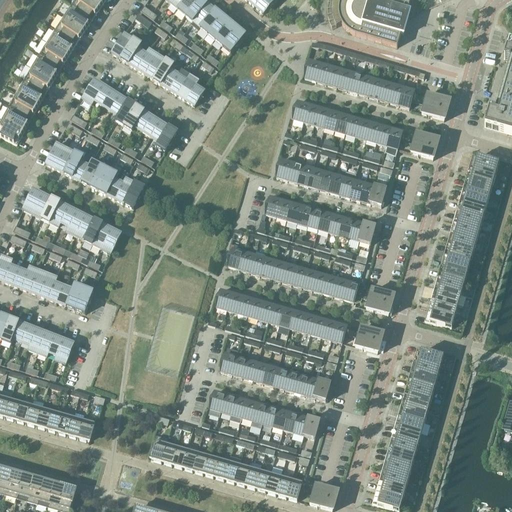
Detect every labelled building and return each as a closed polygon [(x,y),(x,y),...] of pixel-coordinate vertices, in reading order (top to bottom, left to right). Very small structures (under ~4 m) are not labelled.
[(75,0),(72,6),(71,7),(93,22),(101,10),(86,0),(75,0)] [(107,0),(87,0),(101,9),(107,0)] [(188,0),(175,0),(170,6),(178,12),(188,0)] [(200,1),(198,0),(188,0),(178,12),(185,18),(200,1)] [(250,0),(247,3),(255,9),(262,0),(250,0)] [(262,0),(255,9),(255,10),(263,16),(276,0),(262,0)] [(330,0),(329,3),(328,7),(328,10),(328,13),(328,16),(328,19),(329,22),(330,25),(331,28),(332,31),(342,26),(344,30),(347,33),(350,35),(354,37),(356,38),(397,50),(405,22),(413,18),(409,9),(411,2),(413,2),(414,2),(415,2),(417,1),(417,0),(330,0)] [(200,1),(185,18),(193,24),(193,25),(207,7),(200,1)] [(70,8),(63,20),(84,34),(93,22),(71,7),(70,8)] [(193,24),(191,27),(198,33),(200,31),(215,13),(207,7),(193,25),(193,24)] [(140,14),(154,23),(157,18),(144,9),(140,14)] [(200,31),(207,37),(222,19),(215,13),(200,31)] [(139,16),(135,22),(148,31),(152,26),(139,16)] [(229,25),(222,19),(207,37),(215,43),(229,25)] [(63,20),(54,32),(76,46),(84,34),(63,20)] [(215,43),(222,49),(237,31),(229,25),(215,43)] [(237,31),(222,49),(230,56),(245,38),(237,31)] [(54,32),(46,45),(69,59),(76,46),(54,32)] [(112,56),(121,62),(133,43),(124,37),(112,56)] [(121,62),(129,67),(141,48),(133,43),(121,62)] [(46,45),(38,57),(61,71),(69,59),(46,45)] [(485,130),(511,137),(511,45),(509,45),(504,62),(510,64),(498,103),(496,103),(493,114),(490,113),(485,130)] [(141,48),(129,67),(137,72),(149,53),(146,57),(139,52),(141,48)] [(137,72),(145,77),(157,58),(149,53),(137,72)] [(38,57),(31,70),(53,84),(61,71),(38,57)] [(205,61),(211,65),(214,61),(208,57),(205,61)] [(165,63),(157,58),(145,77),(153,83),(165,63)] [(214,61),(211,65),(216,69),(219,65),(214,61)] [(161,88),(173,68),(165,63),(153,83),(161,88)] [(200,68),(206,72),(209,67),(204,64),(200,68)] [(315,84),(320,67),(309,64),(304,81),(315,84)] [(209,67),(206,72),(211,75),(214,71),(209,67)] [(326,87),(331,70),(320,67),(315,84),(326,87)] [(169,93),(179,78),(171,73),(174,69),(173,68),(161,88),(169,93)] [(31,70),(23,83),(46,96),(53,84),(31,70)] [(336,90),(341,73),(331,70),(326,87),(336,90)] [(177,98),(190,79),(189,79),(181,73),(179,78),(169,93),(177,98)] [(346,93),(351,76),(341,73),(336,90),(346,93)] [(357,96),(362,79),(351,76),(346,93),(357,96)] [(177,98),(185,103),(198,84),(190,79),(177,98)] [(367,99),(372,82),(362,79),(357,96),(367,99)] [(378,102),(383,85),(372,82),(367,99),(378,102)] [(23,83),(16,96),(38,109),(46,96),(23,83)] [(95,83),(82,102),(91,108),(104,89),(95,83)] [(198,84),(185,103),(194,109),(204,94),(207,90),(198,84)] [(388,105),(393,88),(383,85),(378,102),(388,105)] [(403,91),(393,88),(388,105),(398,108),(403,91)] [(112,94),(104,89),(91,108),(92,108),(94,104),(102,109),(112,94)] [(403,91),(398,108),(409,111),(414,94),(403,91)] [(102,109),(110,114),(120,99),(112,94),(102,109)] [(16,96),(8,109),(31,122),(38,109),(16,96)] [(449,104),(427,98),(424,107),(447,114),(449,104)] [(115,123),(116,123),(128,104),(120,99),(110,114),(118,119),(115,123)] [(116,123),(124,129),(136,109),(128,104),(116,123)] [(293,122),(303,125),(308,108),(298,105),(293,122)] [(422,117),(444,124),(447,114),(424,107),(422,117)] [(303,125),(314,128),(319,111),(308,108),(303,125)] [(8,109),(1,122),(24,134),(31,122),(8,109)] [(132,134),(144,114),(136,109),(124,129),(132,134)] [(314,128),(324,131),(329,114),(319,111),(314,128)] [(152,120),(144,114),(132,134),(135,130),(143,135),(152,120)] [(324,131),(335,134),(340,117),(329,114),(324,131)] [(335,134),(345,137),(350,120),(340,117),(335,134)] [(70,123),(84,131),(87,126),(73,118),(70,123)] [(160,125),(152,120),(143,135),(151,140),(160,125)] [(360,123),(350,120),(345,137),(355,140),(360,123)] [(1,122),(0,124),(0,139),(17,148),(24,134),(1,122)] [(355,140),(366,143),(371,126),(360,123),(355,140)] [(156,149),(168,130),(160,125),(151,140),(158,145),(156,149)] [(83,134),(69,126),(65,131),(79,139),(83,134)] [(381,129),(371,126),(366,143),(376,146),(381,129)] [(392,132),(381,129),(376,146),(387,149),(392,132)] [(168,130),(156,149),(165,155),(177,136),(168,130)] [(392,132),(387,149),(385,155),(396,158),(402,135),(392,132)] [(438,143),(416,137),(413,146),(435,153),(438,143)] [(413,146),(410,156),(433,162),(435,153),(413,146)] [(55,172),(66,152),(56,147),(46,167),(55,172)] [(74,156),(66,152),(55,172),(64,176),(74,156)] [(64,176),(73,181),(83,160),(74,156),(64,176)] [(499,165),(472,157),(468,169),(496,177),(499,165)] [(83,160),(73,181),(81,185),(92,165),(91,164),(89,169),(81,165),(83,160)] [(276,180),(287,183),(292,166),(281,163),(276,180)] [(100,169),(92,165),(81,185),(90,189),(100,169)] [(287,183),(297,186),(302,169),(292,166),(287,183)] [(90,189),(98,194),(109,173),(100,169),(90,189)] [(297,186),(308,189),(313,172),(302,169),(297,186)] [(468,169),(465,180),(492,188),(496,177),(468,169)] [(308,189),(318,192),(323,175),(313,172),(308,189)] [(98,194),(107,198),(117,178),(109,173),(98,194)] [(333,178),(323,175),(318,192),(329,195),(333,178)] [(356,178),(345,175),(344,181),(339,198),(349,201),(354,184),(356,178)] [(107,198),(115,202),(123,187),(115,182),(118,178),(117,178),(107,198)] [(344,181),(333,178),(329,195),(339,198),(344,181)] [(465,180),(462,191),(489,199),(492,188),(465,180)] [(115,202),(124,207),(134,186),(126,182),(123,187),(115,202)] [(349,201),(360,204),(365,187),(354,184),(349,201)] [(134,186),(124,207),(133,211),(144,191),(134,186)] [(360,204),(370,207),(375,190),(365,187),(360,204)] [(375,190),(370,207),(381,210),(386,193),(375,190)] [(489,199),(462,191),(459,202),(486,210),(489,199)] [(43,197),(33,192),(23,213),(32,217),(43,197)] [(51,201),(43,197),(32,217),(41,222),(51,201)] [(265,218),(276,221),(281,204),(270,200),(265,218)] [(41,222),(50,226),(60,206),(51,201),(41,222)] [(459,202),(456,213),(483,221),(486,210),(459,202)] [(276,221),(287,224),(292,206),(281,204),(276,221)] [(50,226),(58,230),(68,210),(60,206),(50,226)] [(287,224),(297,227),(302,209),(292,206),(287,224)] [(297,227),(307,230),(312,212),(302,209),(297,227)] [(66,235),(67,235),(77,214),(68,210),(58,230),(58,231),(61,226),(69,230),(66,235)] [(307,230),(318,233),(323,215),(312,212),(307,230)] [(456,213),(453,224),(480,232),(483,221),(456,213)] [(86,219),(77,214),(67,235),(75,239),(86,219)] [(318,233),(328,236),(333,218),(323,215),(318,233)] [(328,236),(339,239),(343,221),(333,218),(328,236)] [(94,223),(86,219),(75,239),(84,243),(94,223)] [(339,239),(349,242),(354,224),(343,221),(339,239)] [(103,227),(94,223),(84,243),(92,248),(103,227)] [(364,227),(354,224),(349,242),(359,245),(364,227)] [(453,224),(450,235),(477,243),(480,232),(453,224)] [(111,232),(103,227),(92,248),(101,252),(111,232)] [(359,245),(370,248),(375,230),(364,227),(359,245)] [(24,240),(27,234),(16,229),(13,235),(24,240)] [(111,232),(101,252),(110,257),(121,236),(111,232)] [(450,235),(447,246),(474,254),(477,243),(450,235)] [(20,248),(23,242),(12,237),(9,243),(10,244),(20,248)] [(443,257),(471,265),(474,254),(447,246),(443,257)] [(239,272),(244,255),(233,252),(228,269),(239,272)] [(239,272),(249,275),(254,258),(244,255),(239,272)] [(443,257),(440,268),(467,276),(471,265),(443,257)] [(265,261),(254,258),(249,275),(260,278),(265,261)] [(0,264),(0,283),(4,285),(12,263),(2,260),(0,264)] [(260,278),(270,281),(275,264),(265,261),(260,278)] [(4,285),(13,288),(19,272),(10,268),(12,264),(12,263),(4,285)] [(280,284),(285,267),(275,264),(270,281),(280,284)] [(291,287),(296,270),(285,267),(280,284),(291,287)] [(440,268),(437,279),(464,287),(467,276),(440,268)] [(28,275),(19,272),(13,288),(21,292),(30,270),(29,270),(28,275)] [(39,274),(30,270),(21,292),(30,295),(39,274)] [(306,273),(296,270),(291,287),(301,290),(306,273)] [(301,290),(312,293),(317,276),(306,273),(301,290)] [(39,299),(48,277),(39,274),(30,295),(39,299)] [(317,276),(312,293),(322,296),(327,279),(317,276)] [(48,302),(57,281),(48,277),(39,299),(48,302)] [(337,282),(327,279),(322,296),(332,299),(337,282)] [(464,287),(437,279),(434,290),(461,297),(464,287)] [(57,281),(48,302),(57,306),(64,289),(55,286),(57,281)] [(348,285),(337,282),(332,299),(343,302),(348,285)] [(343,302),(354,305),(359,288),(348,285),(343,302)] [(75,312),(82,296),(83,291),(75,288),(73,292),(66,309),(75,312)] [(66,309),(73,292),(64,289),(57,306),(66,309)] [(461,297),(434,290),(431,301),(458,308),(461,297)] [(75,312),(85,316),(93,295),(83,291),(82,296),(75,312)] [(372,292),(369,302),(391,308),(394,299),(372,292)] [(227,314),(232,296),(221,293),(216,311),(227,314)] [(242,299),(232,296),(227,314),(237,317),(242,299)] [(237,317),(248,320),(253,302),(242,299),(237,317)] [(431,301),(428,312),(455,319),(458,308),(431,301)] [(258,323),(263,305),(253,302),(248,320),(258,323)] [(391,308),(369,302),(366,312),(388,318),(391,308)] [(269,326),(274,308),(263,305),(258,323),(269,326)] [(279,329),(284,311),(274,308),(269,326),(279,329)] [(289,332),(294,314),(284,311),(279,329),(289,332)] [(455,319),(428,312),(424,323),(451,331),(455,319)] [(300,335),(305,317),(294,314),(289,332),(300,335)] [(315,320),(305,317),(300,335),(310,338),(315,320)] [(0,320),(0,342),(2,343),(10,322),(1,318),(0,320)] [(310,338),(320,341),(325,323),(315,320),(310,338)] [(10,322),(2,343),(11,346),(19,325),(10,322)] [(320,341),(331,344),(336,326),(325,323),(320,341)] [(13,342),(21,345),(28,328),(19,325),(11,346),(11,347),(13,342)] [(336,326),(331,344),(342,347),(347,329),(336,326)] [(28,328),(21,345),(30,348),(28,353),(29,353),(37,332),(28,328)] [(361,330),(358,340),(380,346),(383,337),(361,330)] [(29,353),(37,357),(46,335),(37,332),(29,353)] [(37,357),(46,360),(55,339),(46,335),(37,357)] [(55,364),(64,342),(55,339),(46,360),(47,360),(49,356),(57,359),(55,364)] [(380,346),(358,340),(355,350),(377,356),(380,346)] [(64,342),(55,364),(65,368),(74,346),(64,342)] [(416,351),(413,363),(440,371),(443,359),(416,351)] [(220,374),(231,378),(236,360),(238,355),(227,352),(220,374)] [(231,378),(242,381),(247,363),(236,360),(231,378)] [(242,381),(252,383),(257,366),(247,363),(242,381)] [(413,363),(410,374),(437,382),(440,371),(413,363)] [(7,369),(19,373),(20,368),(9,364),(7,369)] [(252,383),(263,386),(267,369),(257,366),(252,383)] [(263,386),(273,389),(278,372),(267,369),(263,386)] [(278,372),(273,389),(283,392),(288,375),(278,372)] [(410,374),(407,385),(434,393),(437,382),(410,374)] [(44,380),(56,384),(57,379),(45,375),(44,380)] [(299,378),(288,375),(283,392),(294,395),(299,378)] [(304,398),(309,381),(299,378),(294,395),(304,398)] [(319,384),(309,381),(304,398),(315,401),(319,384)] [(319,384),(315,401),(325,404),(330,387),(319,384)] [(407,385),(404,396),(431,404),(434,393),(407,385)] [(5,422),(11,402),(1,399),(2,394),(0,400),(0,420),(3,421),(3,419),(5,419),(5,421),(5,422)] [(221,415),(226,398),(215,395),(210,412),(208,417),(219,420),(221,415)] [(431,404),(404,396),(400,407),(428,415),(431,404)] [(11,402),(5,422),(13,424),(15,424),(16,425),(23,400),(22,400),(12,397),(11,402)] [(231,418),(236,401),(226,398),(221,415),(231,418)] [(33,403),(23,400),(16,425),(23,427),(24,425),(26,425),(26,427),(26,428),(33,403)] [(236,401),(231,418),(230,423),(240,426),(242,421),(241,421),(246,404),(236,401)] [(33,403),(26,428),(34,430),(34,428),(37,428),(36,430),(37,430),(42,411),(32,408),(33,403)] [(257,407),(246,404),(241,421),(252,424),(257,407)] [(267,410),(257,407),(252,424),(262,427),(267,410)] [(428,415),(400,407),(397,418),(424,426),(428,415)] [(262,427),(273,430),(278,413),(267,410),(262,427)] [(47,433),(53,414),(42,411),(37,430),(44,433),(45,431),(47,431),(47,433)] [(62,416),(53,414),(47,433),(55,436),(55,434),(58,434),(57,436),(64,412),(62,416)] [(67,439),(68,439),(75,415),(64,412),(57,436),(65,439),(66,437),(68,437),(67,439)] [(273,430),(283,433),(288,416),(278,413),(273,430)] [(75,416),(75,415),(68,439),(75,442),(76,440),(78,440),(78,442),(85,418),(84,418),(83,422),(74,420),(75,416)] [(283,433),(293,436),(298,419),(288,416),(283,433)] [(85,418),(78,442),(86,445),(86,443),(90,444),(96,421),(85,418)] [(397,418),(394,429),(421,437),(424,426),(397,418)] [(293,436),(304,439),(309,422),(298,419),(293,436)] [(309,422),(304,439),(315,442),(320,425),(309,422)] [(394,429),(391,440),(418,448),(421,437),(394,429)] [(153,464),(161,466),(168,442),(157,439),(151,461),(154,462),(153,464)] [(391,440),(388,451),(415,459),(418,448),(391,440)] [(161,466),(164,467),(171,469),(177,449),(178,445),(169,442),(168,442),(161,466)] [(182,472),(189,448),(188,447),(178,445),(177,449),(171,469),(172,469),(174,470),(182,472)] [(199,451),(189,448),(182,472),(183,470),(185,471),(184,473),(192,475),(199,451)] [(200,451),(199,451),(192,475),(193,475),(193,473),(195,474),(195,476),(202,478),(208,458),(198,455),(200,451)] [(388,451),(385,462),(412,470),(415,459),(388,451)] [(205,479),(213,481),(219,461),(208,458),(202,478),(203,478),(203,476),(206,477),(205,479)] [(215,482),(223,484),(229,464),(219,461),(213,481),(214,479),(216,480),(215,482)] [(385,462),(382,473),(409,481),(412,470),(385,462)] [(226,485),(234,487),(239,467),(229,464),(223,484),(224,484),(224,482),(227,483),(226,485)] [(237,488),(244,490),(250,470),(239,467),(234,487),(235,485),(237,486),(237,488)] [(247,491),(254,493),(260,473),(250,470),(244,490),(245,490),(245,488),(248,489),(247,491)] [(0,496),(6,498),(13,474),(12,473),(12,476),(10,475),(10,473),(2,471),(0,479),(0,496)] [(257,494),(265,496),(270,476),(260,473),(254,493),(255,493),(256,491),(258,492),(257,494)] [(382,473),(378,484),(406,492),(409,481),(382,473)] [(16,501),(23,477),(22,479),(20,478),(21,476),(13,474),(6,498),(16,501)] [(268,497),(275,499),(281,479),(270,476),(265,496),(266,494),(268,495),(268,497)] [(26,504),(27,504),(34,480),(33,479),(31,479),(23,477),(16,501),(17,501),(26,504)] [(281,479),(275,499),(276,499),(276,497),(279,497),(278,500),(286,502),(291,482),(281,479)] [(34,480),(27,504),(37,507),(44,483),(44,482),(43,485),(41,484),(41,482),(34,480)] [(291,482),(286,502),(287,500),(289,500),(288,503),(296,505),(296,504),(297,504),(302,485),(291,482)] [(54,485),(52,485),(44,483),(37,507),(38,507),(47,510),(48,510),(55,486),(54,485)] [(378,484),(375,495),(402,502),(406,492),(378,484)] [(48,510),(54,511),(58,511),(65,489),(64,488),(64,490),(62,490),(62,488),(55,486),(48,510)] [(338,495),(315,488),(313,498),(335,504),(338,495)] [(65,489),(58,511),(70,511),(75,494),(72,493),(73,491),(65,489)] [(399,511),(402,502),(375,495),(372,507),(390,511),(399,511)] [(310,508),(324,511),(332,511),(335,504),(313,498),(310,508)]
